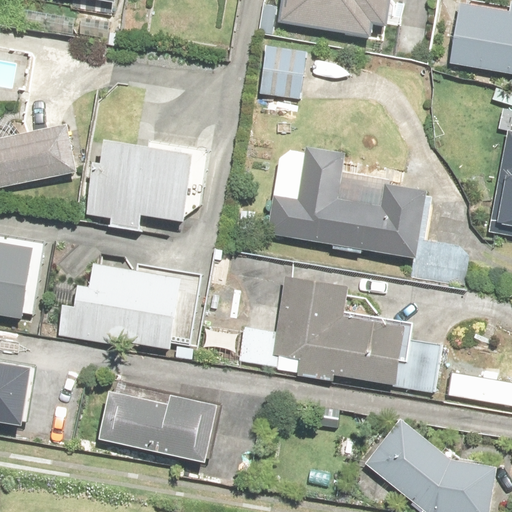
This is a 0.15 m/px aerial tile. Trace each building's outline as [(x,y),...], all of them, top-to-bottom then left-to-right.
[(284,0),(281,22),(373,35),(374,24),(390,26),(390,22),(393,0),(284,0)] [(511,11),(462,2),(460,13),(452,62),(511,72),(511,11)] [(274,35),(278,6),(265,4),(261,33),(274,35)] [(129,42),(143,43),(144,26),(130,25),(129,42)] [(301,98),(308,50),(269,44),(261,92),(265,93),(295,97),(301,98)] [(20,57),(0,56),(0,111),(16,112),(20,57)] [(399,73),(406,83),(414,78),(408,67),(399,73)] [(22,134),(0,139),(0,188),(80,171),(72,131),(70,124),(22,134)] [(511,128),(509,128),(490,232),(511,235),(511,128)] [(195,154),(136,145),(107,140),(106,142),(103,162),(98,162),(95,175),(89,214),(114,217),(112,226),(141,231),(143,214),(185,221),(185,215),(195,154)] [(405,168),(407,149),(393,147),(390,167),(405,168)] [(277,205),(271,242),(413,267),(412,277),(467,287),(471,262),(460,251),(426,245),(432,205),(389,197),(386,217),(342,210),(348,167),(310,161),(302,209),(277,205)] [(220,227),(203,226),(199,266),(216,267),(220,227)] [(35,248),(0,241),(0,313),(23,318),(25,313),(35,248)] [(185,279),(99,264),(95,263),(90,288),(80,286),(76,306),(66,304),(60,334),(121,345),(122,340),(173,349),(174,341),(185,279)] [(347,312),(351,286),(288,276),(279,332),(246,327),(240,361),(278,366),(280,355),(303,358),(300,375),(335,380),(336,375),(393,384),(392,386),(435,393),(442,345),(436,344),(412,340),(415,323),(389,318),(347,312)] [(239,333),(210,331),(209,349),(238,350),(239,333)] [(34,364),(0,358),(0,421),(24,425),(34,364)] [(172,404),(117,391),(113,391),(102,438),(208,463),(221,405),(175,394),(172,404)] [(493,511),(494,511),(499,474),(500,467),(455,460),(402,418),(366,463),(398,488),(427,511),(493,511)] [(56,443),(71,446),(73,434),(58,432),(56,443)]
